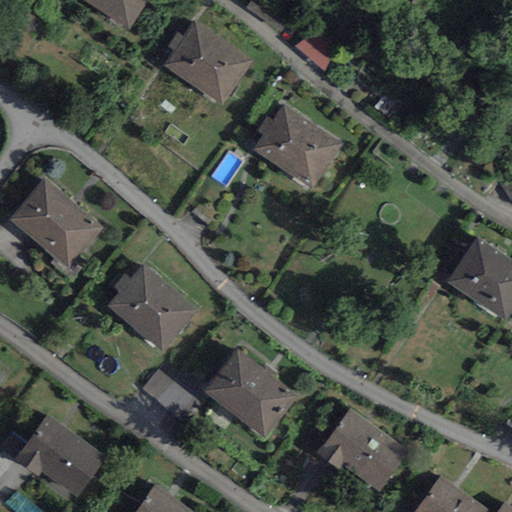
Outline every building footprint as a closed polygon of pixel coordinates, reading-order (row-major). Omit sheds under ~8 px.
[(82,0),(125,29),(144,0),(82,0)] [(190,25),(165,61),(222,100),(247,64),(190,25)] [(329,26),(306,42),(323,66),(346,50),(329,26)] [(281,109),(254,150),(309,185),(335,143),(281,109)] [(16,218),(67,262),(98,226),(47,182),(16,218)] [(511,261),(474,236),(448,277),(505,315),(511,306),(511,307),(511,261)] [(139,266),(111,300),(162,343),(190,308),(139,266)] [(234,350),(207,385),(262,428),(289,394),(234,350)] [(349,411),(321,449),(378,492),(406,454),(349,411)] [(84,491),(106,461),(47,417),(25,447),(84,491)] [(484,511),(439,479),(414,511),(484,511)] [(190,511),(154,483),(131,511),(190,511)]
